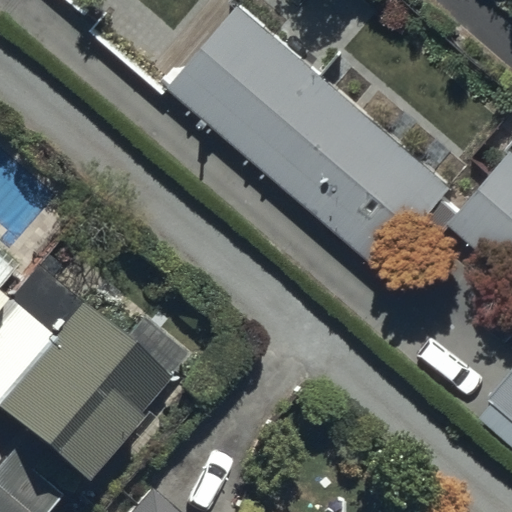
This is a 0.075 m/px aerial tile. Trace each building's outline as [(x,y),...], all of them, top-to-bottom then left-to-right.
[(451,191),(242,11),(175,92),(383,271),(451,191)] [(511,153),(511,154),(449,226),(511,278),(511,153)] [(0,249),(0,398),(77,465),(165,364),(80,289),(52,321),(0,275),(0,271),(11,259),(0,249)] [(491,386),(475,406),(511,437),(511,351),(486,382),(491,386)] [(189,511),(147,476),(117,511),(189,511)]
